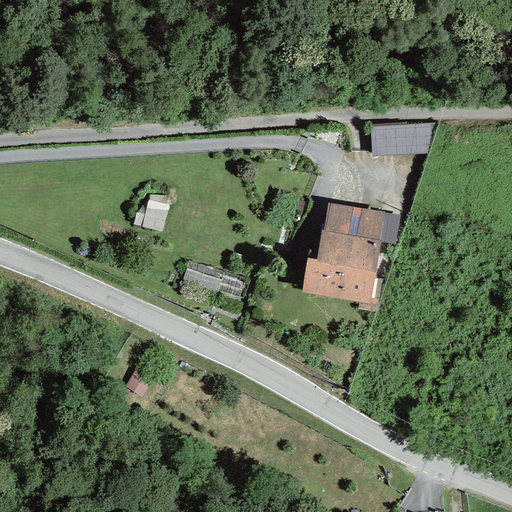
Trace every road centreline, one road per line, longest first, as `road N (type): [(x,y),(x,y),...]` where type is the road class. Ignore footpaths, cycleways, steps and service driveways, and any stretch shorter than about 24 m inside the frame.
road 1 (unclassified): [(511,493),(334,417),(138,314),(0,266)]
road 2 (unclassified): [(0,146),(511,114)]
